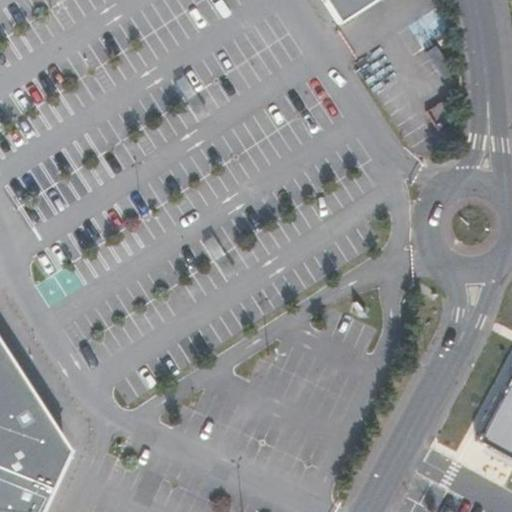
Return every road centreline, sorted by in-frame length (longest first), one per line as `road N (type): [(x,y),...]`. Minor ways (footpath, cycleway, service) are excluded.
road 1 (tertiary): [(367,511),(471,314),(474,269)]
road 2 (tertiary): [(485,180),(490,140),(478,0)]
road 3 (tertiary): [(485,180),(449,184),(426,218),(439,256),(474,269)]
